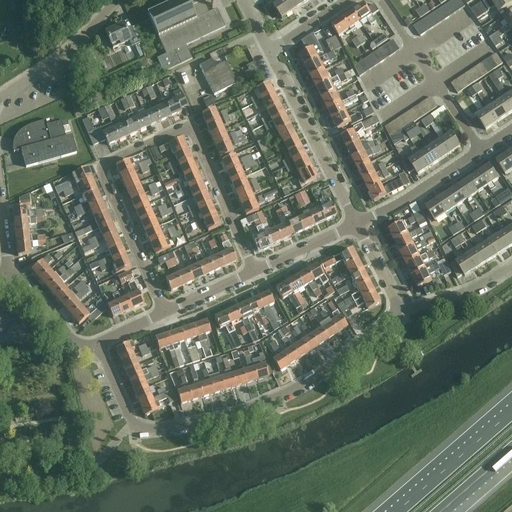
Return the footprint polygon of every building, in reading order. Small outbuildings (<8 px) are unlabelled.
[(216,9),(209,12),(204,1),(205,0),(174,0),(147,13),(166,54),(156,58),(163,73),(192,59),(186,46),(225,28),(216,9)] [(292,12),(284,0),(281,0),(279,2),(277,0),(275,0),(271,3),(282,19),(292,12)] [(284,0),(292,12),(302,5),(299,0),(284,0)] [(460,0),(454,0),(453,1),(460,11),(465,8),(465,7),(460,0)] [(470,10),(473,15),(496,0),(485,0),(482,2),(482,3),(470,10)] [(511,3),(509,0),(496,0),(473,15),(476,20),(488,12),(495,8),(499,14),(511,4),(511,3)] [(453,1),(448,4),(455,14),(460,11),(453,1)] [(448,4),(443,7),(450,17),(455,14),(448,4)] [(363,5),(352,12),(361,24),(366,20),(370,26),(375,22),(371,17),(378,12),(374,5),(367,10),(363,5)] [(425,6),(420,9),(425,16),(429,13),(425,6)] [(443,7),(438,11),(445,21),(450,17),(443,7)] [(425,16),(420,9),(415,13),(420,19),(425,16)] [(438,11),(433,14),(440,24),(445,21),(438,11)] [(352,12),(342,19),(351,32),(355,30),(354,27),(360,23),(360,24),(361,24),(352,12)] [(433,14),(428,17),(435,27),(440,24),(433,14)] [(501,31),(489,38),(492,43),(499,39),(510,31),(511,31),(511,30),(511,14),(503,20),(507,26),(500,30),(501,31)] [(428,17),(424,20),(430,30),(435,27),(428,17)] [(351,32),(342,19),(331,26),(339,37),(344,34),(346,36),(351,32)] [(424,20),(419,24),(425,34),(430,30),(424,20)] [(130,40),(136,38),(131,27),(126,30),(123,24),(105,32),(112,49),(120,45),(119,42),(129,37),(130,40)] [(419,24),(413,27),(420,37),(425,34),(419,24)] [(377,48),(388,40),(384,35),(373,43),(377,48)] [(360,36),(355,39),(361,47),(365,44),(360,36)] [(335,37),(324,43),(329,55),(336,51),(336,52),(342,49),(337,40),(335,37)] [(361,47),(355,39),(351,42),(356,50),(361,47)] [(499,39),(492,43),(495,48),(502,43),(499,39)] [(393,40),(388,44),(394,54),(399,51),(393,40)] [(388,44),(383,47),(390,57),(394,54),(388,44)] [(383,47),(378,50),(385,61),(390,57),(383,47)] [(299,56),(305,67),(319,60),(319,59),(316,54),(318,54),(315,48),(299,56)] [(378,50),(373,54),(380,64),(385,61),(378,50)] [(319,60),(305,67),(311,78),(324,71),(322,66),(329,63),(336,59),(333,53),(336,52),(336,51),(329,55),(320,59),(319,59),(319,60)] [(373,54),(368,57),(375,67),(380,64),(373,54)] [(495,54),(491,57),(497,67),(503,63),(496,54),(495,54)] [(503,60),(506,64),(511,60),(511,58),(510,55),(503,60)] [(368,57),(363,60),(370,71),(375,67),(368,57)] [(491,57),(486,60),(492,70),(497,67),(491,57)] [(224,63),(214,68),(213,66),(215,65),(212,60),(199,67),(214,96),(235,85),(224,63)] [(363,60),(358,64),(365,74),(370,71),(363,60)] [(486,60),(481,64),(487,74),(492,70),(486,60)] [(358,64),(354,66),(359,78),(365,74),(358,64)] [(481,64),(476,67),(482,77),(487,74),(481,64)] [(476,67),(471,71),(478,80),(482,77),(476,67)] [(341,69),(334,72),(337,78),(344,75),(341,69)] [(324,71),(311,78),(316,89),(332,81),(329,75),(327,76),(324,71)] [(471,71),(466,74),(473,84),(478,80),(471,71)] [(498,71),(494,74),(498,81),(503,78),(498,71)] [(466,74),(461,77),(468,87),(473,84),(466,74)] [(498,81),(494,74),(483,81),(486,86),(491,82),(493,84),(498,81)] [(337,78),(332,81),(316,89),(322,100),(336,93),(333,87),(347,80),(344,75),(337,78)] [(461,77),(456,81),(463,90),(468,87),(461,77)] [(456,81),(451,84),(457,94),(463,90),(456,81)] [(255,90),(261,101),(273,95),(267,84),(255,90)] [(478,84),(473,88),(477,94),(482,90),(478,84)] [(149,88),(145,90),(148,96),(150,102),(155,99),(149,88)] [(477,94),(473,88),(468,91),(472,97),(477,94)] [(352,92),(346,95),(349,101),(355,98),(352,92)] [(164,103),(163,103),(170,118),(181,113),(179,107),(184,105),(178,93),(173,95),(173,96),(163,101),(164,103)] [(336,93),(322,100),(328,111),(343,104),(340,97),(338,98),(336,93)] [(487,93),(484,98),(493,102),(496,97),(487,93)] [(273,95),(261,101),(266,112),(278,105),(273,95)] [(511,101),(509,96),(498,103),(507,116),(511,112),(511,101)] [(129,97),(124,99),(129,110),(134,108),(129,97)] [(349,101),(343,104),(328,111),(332,121),(346,114),(344,109),(358,101),(356,97),(355,98),(349,101)] [(430,98),(425,101),(432,111),(437,108),(430,98)] [(129,110),(124,99),(120,101),(124,112),(129,110)] [(425,101),(420,104),(427,114),(432,111),(425,101)] [(161,107),(154,110),(160,122),(170,118),(163,103),(160,104),(161,107)] [(498,103),(487,110),(496,123),(507,116),(498,103)] [(420,104),(415,108),(422,118),(427,114),(420,104)] [(278,105),(266,112),(272,122),(284,116),(278,105)] [(104,109),(107,115),(110,123),(114,121),(108,107),(104,109)] [(415,108),(410,111),(417,121),(422,118),(415,108)] [(99,111),(97,112),(100,118),(102,117),(107,115),(104,109),(99,111)] [(202,115),(207,126),(219,121),(214,109),(202,115)] [(366,119),(374,115),(371,109),(363,113),(366,119)] [(154,110),(144,115),(149,127),(160,122),(154,110)] [(496,123),(487,110),(477,117),(485,130),(496,123)] [(410,111),(405,115),(412,125),(417,121),(410,111)] [(139,117),(133,120),(139,132),(149,127),(144,115),(142,112),(137,114),(139,117)] [(346,114),(332,121),(337,131),(350,124),(351,127),(362,121),(359,114),(349,119),(346,114)] [(127,119),(121,122),(123,124),(128,137),(139,132),(133,120),(131,115),(127,117),(127,119)] [(405,115),(400,118),(406,128),(412,125),(405,115)] [(284,116),(272,122),(269,124),(264,126),(260,128),(263,133),(275,127),(277,132),(289,126),(284,116)] [(430,116),(426,119),(430,126),(435,123),(430,116)] [(341,138),(347,149),(359,142),(356,136),(379,124),(376,118),(361,125),(362,127),(341,138)] [(400,118),(395,121),(401,131),(406,128),(400,118)] [(87,135),(93,132),(93,131),(88,119),(82,122),(87,135)] [(430,126),(426,119),(421,122),(425,129),(430,126)] [(13,141),(12,145),(12,149),(13,153),(21,151),(25,168),(76,154),(71,136),(65,138),(62,128),(68,126),(66,121),(61,123),(60,123),(50,125),(49,120),(37,123),(30,126),(22,130),(18,133),(15,137),(13,141)] [(219,121),(207,126),(211,137),(224,131),(219,121)] [(395,121),(390,124),(396,135),(401,131),(395,121)] [(93,132),(98,143),(105,140),(108,146),(118,141),(113,129),(110,124),(100,129),(99,128),(93,131),(93,132)] [(123,124),(113,129),(118,141),(128,137),(123,124)] [(390,124),(385,128),(390,139),(396,135),(390,124)] [(289,126),(277,132),(283,143),(295,137),(289,126)] [(382,128),(374,131),(377,137),(384,134),(382,128)] [(409,130),(404,133),(409,140),(414,137),(409,130)] [(224,131),(211,137),(216,147),(229,142),(224,131)] [(230,135),(232,140),(242,136),(240,131),(235,134),(235,132),(230,135)] [(93,132),(87,135),(92,146),(98,143),(93,132)] [(409,140),(404,133),(400,136),(404,143),(409,140)] [(451,134),(440,141),(449,155),(460,148),(451,134)] [(242,136),(232,140),(235,146),(245,142),(242,136)] [(295,137),(283,143),(288,153),(300,147),(295,137)] [(174,156),(175,156),(174,155),(187,150),(182,139),(158,149),(160,154),(171,149),(174,156)] [(269,150),(274,147),(279,145),(276,139),(266,144),(269,150)] [(440,141),(430,148),(439,162),(449,155),(440,141)] [(229,142),(216,147),(221,158),(233,153),(229,142)] [(359,142),(347,149),(352,160),(365,153),(375,148),(372,142),(367,145),(362,148),(359,142)] [(365,153),(352,160),(358,170),(370,164),(367,159),(381,152),(378,146),(375,148),(365,153)] [(300,147),(288,153),(293,164),(306,158),(300,147)] [(430,148),(419,155),(428,169),(439,162),(430,148)] [(410,152),(414,159),(408,163),(417,176),(428,169),(419,155),(415,149),(410,152)] [(174,155),(175,156),(179,166),(192,160),(187,150),(174,155)] [(390,157),(395,154),(392,150),(382,156),(385,162),(391,159),(390,157)] [(241,160),(243,166),(254,161),(251,155),(241,160)] [(511,170),(511,163),(507,155),(496,162),(505,176),(511,170)] [(222,162),(227,173),(239,167),(234,156),(222,162)] [(306,158),(293,164),(299,174),(311,168),(306,158)] [(115,167),(121,178),(133,173),(131,169),(134,167),(131,160),(115,167)] [(148,160),(138,165),(140,169),(150,164),(148,160)] [(192,160),(179,166),(184,177),(196,171),(192,160)] [(254,161),(243,166),(246,171),(256,167),(254,161)] [(151,165),(150,164),(140,169),(142,175),(149,171),(147,167),(151,165)] [(370,164),(358,170),(363,181),(375,175),(370,164)] [(489,166),(479,174),(487,187),(498,180),(489,166)] [(239,167),(227,173),(231,184),(244,178),(239,167)] [(71,175),(74,181),(76,186),(92,180),(87,168),(71,175)] [(311,168),(299,174),(302,180),(298,183),(300,187),(317,179),(311,168)] [(386,170),(381,172),(385,179),(389,176),(386,170)] [(196,171),(184,177),(189,188),(201,182),(196,171)] [(133,173),(121,178),(125,189),(138,184),(133,173)] [(381,185),(369,192),(374,203),(409,185),(404,174),(399,177),(401,181),(383,190),(381,185)] [(479,174),(468,181),(477,194),(487,187),(479,174)] [(375,175),(363,181),(369,192),(381,185),(375,175)] [(244,178),(231,184),(236,194),(249,189),(244,178)] [(92,180),(76,186),(79,192),(82,191),(84,196),(81,198),(84,196),(97,191),(92,180)] [(468,181),(457,188),(466,201),(477,194),(468,181)] [(201,182),(189,188),(194,199),(206,193),(201,182)] [(60,186),(63,192),(71,189),(68,183),(60,186)] [(138,184),(125,189),(130,200),(143,195),(138,184)] [(457,188),(447,195),(456,208),(466,201),(457,188)] [(71,189),(63,192),(65,198),(73,195),(71,189)] [(249,189),(236,194),(241,205),(253,200),(249,189)] [(84,196),(81,198),(84,204),(87,203),(89,207),(101,202),(97,191),(84,196)] [(318,207),(325,221),(336,216),(325,191),(320,193),(323,199),(321,200),(325,207),(319,209),(318,207)] [(304,192),(299,194),(305,207),(310,205),(304,192)] [(206,193),(194,199),(198,209),(211,204),(206,193)] [(12,209),(13,221),(28,219),(42,218),(43,218),(42,212),(25,213),(25,207),(30,207),(29,201),(28,201),(28,195),(28,194),(18,199),(19,208),(12,209)] [(305,207),(299,194),(294,197),(300,209),(305,207)] [(143,195),(130,200),(135,211),(148,206),(143,195)] [(257,198),(261,204),(266,202),(263,195),(257,198)] [(447,195),(436,202),(445,215),(456,208),(447,195)] [(500,196),(495,199),(500,206),(505,203),(500,196)] [(500,206),(495,199),(490,202),(495,209),(500,206)] [(253,200),(241,205),(245,216),(258,211),(253,200)] [(408,203),(413,212),(420,209),(416,200),(408,203)] [(101,202),(89,207),(94,218),(106,213),(101,202)] [(445,215),(436,202),(425,209),(434,222),(445,215)] [(157,209),(160,214),(170,209),(168,204),(157,209)] [(211,204),(198,209),(203,220),(216,215),(211,204)] [(185,215),(190,213),(194,211),(191,205),(183,209),(185,215)] [(148,206),(135,211),(140,222),(153,216),(148,206)] [(318,207),(307,212),(314,226),(325,221),(318,207)] [(285,208),(280,210),(283,217),(286,222),(292,236),(303,231),(298,219),(292,221),(289,214),(288,214),(285,208)] [(502,208),(498,211),(502,218),(507,215),(502,208)] [(170,209),(160,214),(162,218),(172,214),(170,209)] [(281,227),(276,229),(282,241),(292,236),(286,222),(283,217),(280,210),(275,212),(281,224),(280,225),(281,227)] [(479,210),(474,213),(479,220),(484,217),(479,210)] [(502,218),(498,211),(493,214),(497,221),(502,218)] [(303,217),(298,219),(303,231),(314,226),(307,212),(302,215),(303,217)] [(106,213),(94,218),(98,229),(111,224),(106,213)] [(261,213),(257,215),(271,246),(282,241),(276,229),(270,231),(270,229),(269,230),(261,213)] [(427,226),(420,213),(413,217),(414,218),(408,221),(411,227),(417,223),(420,229),(427,226)] [(470,216),(474,223),(479,220),(474,213),(470,216)] [(216,215),(203,220),(208,231),(221,226),(216,215)] [(247,219),(249,225),(254,223),(259,235),(253,238),(259,251),(271,246),(257,215),(247,219)] [(153,216),(140,222),(145,233),(158,227),(153,216)] [(28,219),(13,221),(15,233),(28,231),(27,226),(36,225),(36,223),(42,223),(42,218),(28,219)] [(481,222),(477,225),(481,232),(486,229),(481,222)] [(388,230),(394,242),(408,235),(402,223),(388,230)] [(111,224),(98,229),(103,240),(116,235),(111,224)] [(458,224),(454,227),(458,234),(463,231),(458,224)] [(481,232),(477,225),(472,228),(476,235),(481,232)] [(90,227),(75,234),(77,239),(92,232),(90,227)] [(158,227),(145,233),(150,244),(163,238),(158,227)] [(458,234),(454,227),(449,230),(453,237),(458,234)] [(408,235),(394,242),(400,254),(414,246),(411,241),(423,235),(420,229),(408,235)] [(511,234),(509,229),(498,236),(507,250),(511,246),(511,234)] [(28,231),(15,233),(16,244),(31,243),(30,237),(28,237),(28,231)] [(116,235),(103,240),(108,251),(121,245),(116,235)] [(218,253),(225,267),(237,261),(225,236),(219,238),(222,245),(221,245),(224,252),(219,255),(218,253)] [(460,236),(455,239),(460,246),(465,243),(460,236)] [(498,236),(487,243),(496,257),(507,250),(498,236)] [(87,241),(90,246),(97,243),(94,238),(87,241)] [(163,238),(150,244),(155,255),(170,249),(167,241),(165,242),(163,238)] [(460,246),(455,239),(451,242),(455,249),(460,246)] [(414,246),(400,254),(406,265),(420,258),(417,252),(429,246),(426,240),(415,246),(414,246)] [(31,243),(16,244),(17,257),(30,255),(30,249),(32,249),(31,248),(45,246),(45,241),(37,242),(31,243)] [(208,243),(211,250),(216,248),(213,241),(208,243)] [(97,243),(90,246),(82,250),(84,255),(99,248),(97,243)] [(194,243),(189,245),(194,258),(200,256),(194,243)] [(487,243),(477,250),(485,264),(496,257),(487,243)] [(121,245),(108,251),(113,262),(126,256),(121,245)] [(194,258),(189,245),(184,248),(189,260),(194,258)] [(342,262),(345,267),(357,261),(352,249),(332,259),(331,257),(319,263),(323,271),(342,262)] [(477,250),(466,256),(475,270),(485,264),(477,250)] [(420,258),(406,265),(412,277),(426,270),(423,264),(435,258),(432,252),(420,258)] [(213,257),(208,260),(214,272),(225,267),(218,253),(212,256),(213,257)] [(167,255),(157,260),(160,266),(165,264),(170,261),(167,255)] [(126,256),(113,262),(115,266),(112,267),(115,275),(131,268),(126,256)] [(466,256),(455,263),(450,266),(456,279),(463,275),(464,277),(475,270),(466,256)] [(31,271),(39,280),(49,271),(46,267),(52,262),(47,257),(31,271)] [(91,271),(99,267),(106,265),(104,260),(89,267),(91,271)] [(202,261),(196,263),(203,277),(214,272),(208,260),(203,262),(202,261)] [(357,261),(345,267),(347,272),(334,279),(337,285),(349,278),(350,278),(363,271),(357,261)] [(443,278),(450,274),(444,261),(437,264),(443,278)] [(192,267),(186,270),(192,282),(203,277),(196,263),(191,266),(192,267)] [(317,264),(307,270),(313,281),(318,278),(322,285),(327,282),(317,264)] [(57,272),(61,276),(67,272),(62,267),(57,272)] [(426,270),(412,277),(418,289),(432,282),(429,276),(433,274),(429,268),(426,270)] [(59,279),(47,289),(55,298),(65,289),(61,284),(73,274),(69,270),(67,272),(61,276),(59,279)] [(180,271),(175,273),(181,287),(192,282),(186,270),(181,272),(180,271)] [(307,270),(296,276),(303,288),(308,285),(309,286),(312,291),(316,288),(314,283),(313,281),(307,270)] [(49,271),(39,280),(47,289),(59,279),(54,274),(53,275),(49,271)] [(350,278),(349,278),(349,279),(350,278),(353,283),(352,284),(354,289),(356,288),(368,282),(363,271),(350,278)] [(121,286),(133,280),(130,272),(117,278),(121,286)] [(181,287),(175,273),(170,275),(170,277),(165,280),(170,292),(181,287)] [(93,278),(95,284),(105,279),(103,274),(93,278)] [(296,276),(286,282),(293,295),(298,292),(297,291),(303,288),(296,276)] [(109,290),(114,288),(111,281),(105,283),(109,290)] [(73,290),(77,294),(85,288),(86,287),(82,282),(73,290)] [(293,295),(286,282),(275,289),(282,300),(287,297),(289,299),(292,304),(297,301),(294,296),(293,295)] [(336,306),(339,311),(374,293),(368,282),(356,288),(359,294),(351,297),(351,298),(343,302),(336,306)] [(131,295),(126,297),(132,310),(143,305),(133,284),(127,286),(131,295)] [(328,296),(334,293),(331,287),(325,290),(328,296)] [(339,297),(348,293),(346,287),(336,292),(339,297)] [(74,297),(63,307),(70,316),(80,307),(77,303),(89,292),(85,288),(77,294),(74,297)] [(65,289),(55,298),(63,307),(74,297),(70,291),(68,293),(65,289)] [(316,298),(320,295),(317,289),(312,292),(316,298)] [(268,292),(257,297),(269,324),(273,331),(278,329),(268,307),(273,304),(268,292)] [(374,293),(339,311),(345,320),(352,316),(349,312),(362,305),(362,306),(364,305),(367,310),(379,304),(374,293)] [(117,294),(111,297),(114,303),(106,307),(111,319),(132,310),(126,297),(120,301),(117,294)] [(94,295),(89,300),(92,304),(98,299),(94,295)] [(257,297),(246,303),(252,316),(253,316),(252,314),(257,312),(264,326),(269,324),(257,297)] [(301,298),(296,301),(300,307),(305,304),(301,298)] [(300,307),(296,301),(292,304),(295,310),(300,307)] [(246,303),(235,307),(242,322),(242,321),(244,327),(247,334),(248,334),(252,344),(257,341),(247,319),(252,316),(246,303)] [(334,320),(330,323),(337,334),(347,328),(330,303),(327,305),(333,314),(331,315),(334,320)] [(80,307),(70,316),(78,325),(95,311),(91,307),(87,311),(86,310),(84,311),(80,307)] [(235,307),(224,312),(230,324),(236,322),(237,324),(242,322),(235,307)] [(219,329),(224,327),(228,334),(229,334),(236,349),(241,347),(234,332),(230,324),(224,312),(213,318),(219,329)] [(324,322),(318,326),(320,329),(328,340),(337,334),(330,323),(323,312),(319,314),(324,322)] [(0,345),(41,341),(21,318),(0,317),(0,345)] [(353,319),(349,322),(354,331),(359,328),(353,319)] [(206,321),(193,326),(197,338),(203,354),(208,352),(204,341),(206,341),(204,335),(210,333),(206,321)] [(193,326),(180,330),(184,342),(197,338),(193,326)] [(320,329),(310,335),(318,347),(328,340),(320,329),(318,326),(320,329)] [(296,328),(293,330),(294,332),(299,339),(302,337),(296,328)] [(180,330),(168,334),(172,346),(179,368),(183,367),(177,347),(179,347),(178,344),(184,342),(180,330)] [(284,337),(280,332),(280,331),(277,334),(285,346),(288,344),(284,337)] [(294,332),(291,334),(295,342),(294,343),(296,345),(292,348),(299,359),(308,353),(301,342),(299,339),(294,332)] [(158,351),(165,348),(166,351),(168,350),(175,370),(179,368),(172,346),(168,334),(154,339),(158,351)] [(310,335),(301,342),(308,353),(318,347),(310,335)] [(269,345),(277,357),(272,361),(279,372),(289,365),(282,354),(274,342),(269,345)] [(115,350),(120,361),(133,356),(131,352),(134,351),(131,343),(115,350)] [(193,345),(186,347),(192,364),(199,361),(193,345)] [(192,364),(186,347),(180,349),(180,351),(185,366),(192,364)] [(260,360),(264,358),(260,348),(256,350),(260,360)] [(292,348),(282,354),(289,365),(299,359),(292,348)] [(149,355),(146,349),(139,352),(142,358),(149,355)] [(133,356),(120,361),(125,372),(138,366),(133,356)] [(215,374),(219,373),(214,359),(211,360),(215,374)] [(264,364),(253,368),(257,381),(269,377),(264,364)] [(138,366),(125,372),(130,383),(142,377),(144,377),(157,371),(154,366),(140,372),(138,366)] [(253,368),(242,371),(246,384),(257,381),(253,368)] [(157,371),(144,377),(145,379),(150,377),(151,379),(159,376),(158,375),(165,373),(163,369),(157,372),(157,371)] [(225,377),(221,378),(221,379),(225,391),(236,388),(231,375),(230,370),(223,372),(225,377)] [(194,386),(188,389),(192,402),(203,398),(198,385),(194,371),(190,373),(194,386)] [(231,375),(236,388),(246,384),(242,371),(231,375)] [(142,377),(130,383),(134,394),(147,388),(142,377)] [(175,389),(176,392),(180,405),(192,402),(188,389),(187,389),(184,377),(180,378),(182,385),(180,385),(181,388),(175,389)] [(221,378),(210,382),(214,395),(225,391),(221,379),(221,378)] [(210,382),(198,385),(203,398),(214,395),(210,382)] [(156,392),(158,396),(171,391),(169,386),(156,392)] [(147,388),(134,394),(139,405),(152,399),(147,388)] [(158,396),(152,399),(139,405),(144,417),(160,410),(157,403),(167,399),(169,404),(176,401),(171,391),(158,396)]
